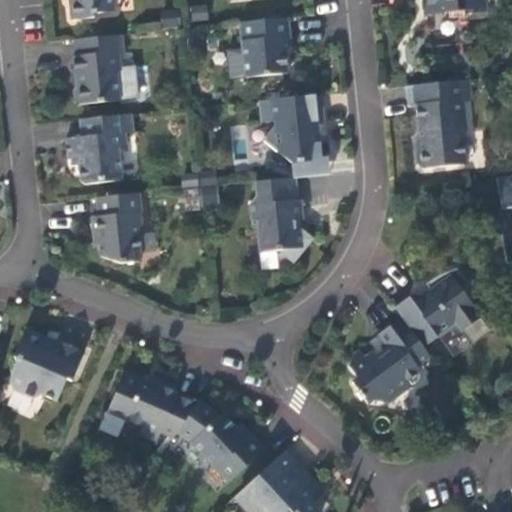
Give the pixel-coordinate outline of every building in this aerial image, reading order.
[(94,18),(97,13),(114,12),(112,0),(72,0),(72,1),(70,1),(72,20),(94,18)] [(427,0),(429,14),(485,8),(484,0),(427,0)] [(288,73),(286,45),(291,45),(288,18),(240,23),(246,78),(288,73)] [(124,35),(74,40),(76,56),(73,57),(75,76),(78,75),(79,84),(74,89),(75,100),(81,105),(121,101),(118,74),(121,70),(120,53),(126,52),(124,35)] [(464,101),(472,100),(470,80),(407,87),(409,106),(417,106),(421,148),(417,153),(418,165),(423,169),(466,164),(463,136),(468,131),(464,101)] [(322,160),(319,125),(325,124),(322,95),(260,102),(262,123),(274,121),(274,127),(263,140),(292,164),(322,160)] [(134,133),(132,115),(80,120),(82,137),(66,138),(68,160),(78,159),(80,181),(85,184),(122,181),(120,152),(127,147),(126,134),(134,133)] [(322,160),(292,164),(293,178),(330,175),(328,160),(322,160)] [(511,175),(498,178),(502,207),(498,208),(507,262),(511,261),(511,175)] [(187,207),(218,204),(216,176),(185,179),(187,207)] [(302,220),(300,200),(298,200),(295,178),(256,182),(257,197),(255,197),(250,203),(253,228),(258,228),(260,253),(278,251),(293,264),(313,239),(301,229),(296,230),(295,221),(302,220)] [(100,256),(121,264),(140,262),(138,233),(137,228),(142,228),(141,214),(142,214),(140,194),(96,199),(98,217),(92,217),(94,236),(98,236),(100,256)] [(401,318),(418,340),(431,330),(437,338),(455,324),(461,331),(481,317),(461,290),(468,284),(456,269),(455,269),(452,270),(449,271),(447,272),(445,273),(442,274),(440,276),(437,277),(436,278),(433,280),(437,285),(413,303),(409,298),(395,309),(401,318)] [(411,358),(424,349),(418,340),(401,318),(378,335),(390,352),(379,360),(374,352),(365,359),(360,352),(353,357),(349,366),(359,378),(353,382),(359,391),(357,393),(362,400),(364,398),(368,403),(373,400),(388,403),(412,385),(408,380),(421,371),(417,366),(411,358)] [(72,381),(85,352),(57,340),(55,345),(45,341),(46,338),(26,329),(14,356),(16,362),(12,373),(11,383),(13,389),(35,398),(41,394),(57,401),(67,379),(72,381)] [(430,357),(424,349),(411,358),(417,366),(430,357)] [(143,426),(160,434),(173,439),(178,432),(197,405),(177,396),(178,394),(175,387),(167,384),(160,387),(153,384),(150,390),(141,386),(144,380),(125,372),(108,411),(143,426)] [(197,405),(178,432),(192,442),(229,483),(265,450),(246,430),(242,434),(223,413),(220,416),(199,402),(197,405)] [(156,442),(160,434),(143,426),(139,435),(156,442)] [(322,511),(309,497),(318,489),(284,453),(238,495),(253,511),(265,511),(322,511)]
